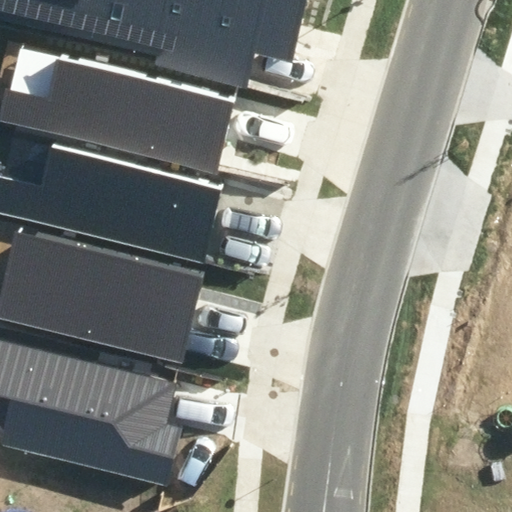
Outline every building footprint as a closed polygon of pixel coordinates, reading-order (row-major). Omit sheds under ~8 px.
[(253,50),(291,58),(304,0),(0,0),(0,19),(157,56),(155,65),(244,86),(253,50)] [(0,92),(0,125),(218,176),(236,100),(56,58),(46,99),(1,89),(0,92)] [(0,212),(204,262),(223,184),(53,144),(43,185),(0,174),(0,212)] [(0,317),(183,363),(206,271),(20,225),(0,307),(0,317)] [(0,447),(167,489),(182,429),(164,425),(175,382),(0,337),(0,397),(10,400),(0,438),(0,447)]
